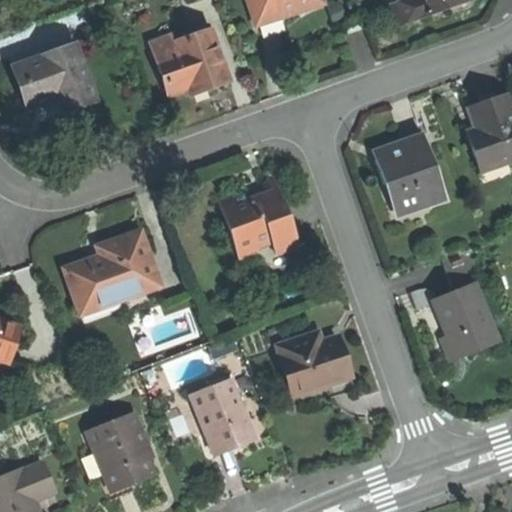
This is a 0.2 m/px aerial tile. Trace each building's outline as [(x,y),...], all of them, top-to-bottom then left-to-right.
[(322,0),(247,0),(254,18),(280,9),(282,18),(293,14),(324,4),(322,0)] [(405,0),(395,4),(403,23),(467,0),(405,0)] [(256,26),(282,18),(280,9),(254,18),(256,26)] [(344,22),(348,33),(362,28),(358,18),(344,22)] [(176,51),(156,58),(168,95),(190,88),(207,82),(209,90),(232,83),(214,30),(174,43),(176,51)] [(151,43),(156,58),(176,51),(174,43),(171,36),(151,43)] [(77,45),(24,64),(31,82),(20,85),(27,104),(57,93),(67,90),(74,108),(97,100),(77,45)] [(14,67),(20,85),(31,82),(24,64),(14,67)] [(201,93),(209,90),(207,82),(190,88),(193,96),(201,93)] [(63,112),(74,108),(67,90),(57,93),(60,102),(63,112)] [(511,107),(507,93),(487,100),(469,107),(476,129),(470,131),(484,170),(511,159),(511,107)] [(430,153),(424,134),(405,140),(386,146),(389,155),(375,159),(384,184),(390,182),(400,208),(422,201),(424,207),(447,199),(435,166),(428,169),(423,156),(430,153)] [(267,176),(273,191),(278,189),(272,174),(267,176)] [(216,194),(224,214),(238,209),(231,189),(216,194)] [(238,209),(224,214),(244,269),(263,262),(257,245),(272,240),(278,256),(295,249),(300,248),(278,189),(273,191),(257,197),(245,202),(246,206),(238,209)] [(67,272),(83,315),(160,286),(141,233),(114,243),(99,249),(102,259),(67,272)] [(305,261),(300,248),(295,249),(300,263),(305,261)] [(474,285),(435,301),(445,327),(449,338),(454,336),(461,355),(497,340),(474,285)] [(0,321),(0,359),(10,363),(21,328),(0,321)] [(322,332),(313,335),(317,346),(326,343),(322,332)] [(313,335),(282,346),(286,357),(283,358),(291,381),(293,381),(298,398),(327,388),(356,378),(343,338),(326,343),(317,346),(313,335)] [(451,359),(461,355),(454,336),(449,338),(443,340),(451,359)] [(194,397),(216,453),(235,446),(255,438),(233,382),(194,397)] [(138,414),(88,434),(106,478),(113,475),(120,492),(137,485),(155,478),(149,461),(144,450),(152,447),(138,414)] [(156,459),(152,447),(144,450),(149,461),(156,459)] [(0,474),(0,511),(39,511),(34,497),(31,490),(50,483),(42,462),(23,470),(21,466),(0,474)] [(113,495),(120,492),(113,475),(106,478),(113,495)] [(53,490),(50,483),(31,490),(34,497),(53,490)]
